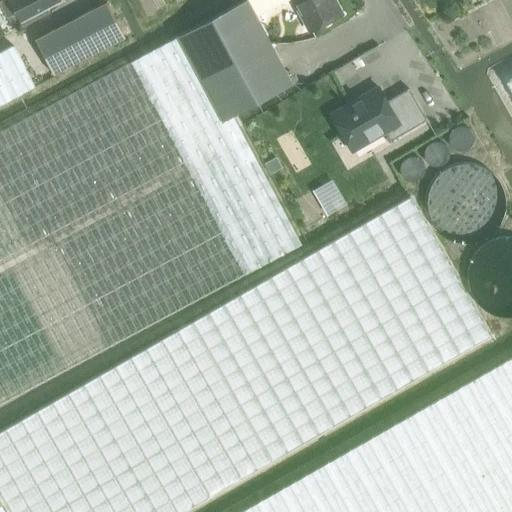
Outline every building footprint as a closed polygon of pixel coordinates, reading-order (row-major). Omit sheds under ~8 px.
[(46,7),(59,0),(58,0),(5,0),(0,3),(0,4),(7,18),(16,13),(23,26),(49,12),(46,7)] [(249,0),(248,1),(257,18),(291,0),(293,0),(310,32),(342,15),(334,0),(249,0)] [(35,39),(39,46),(54,74),(125,37),(106,1),(35,39)] [(257,18),(248,1),(177,38),(220,122),(234,115),(291,84),(257,18)] [(0,404),(301,244),(234,115),(220,122),(177,38),(0,131),(0,404)] [(0,104),(34,86),(12,46),(0,52),(0,104)] [(350,103),(331,114),(351,149),(383,130),(388,139),(425,117),(409,89),(386,102),(378,87),(360,97),(360,100),(353,105),(350,103)] [(281,168),(275,158),(265,164),(270,174),(281,168)] [(333,179),(313,190),(327,216),(347,205),(333,179)] [(0,511),(179,511),(293,447),(491,335),(411,195),(0,430),(0,511)] [(511,511),(511,357),(241,511),(511,511)]
